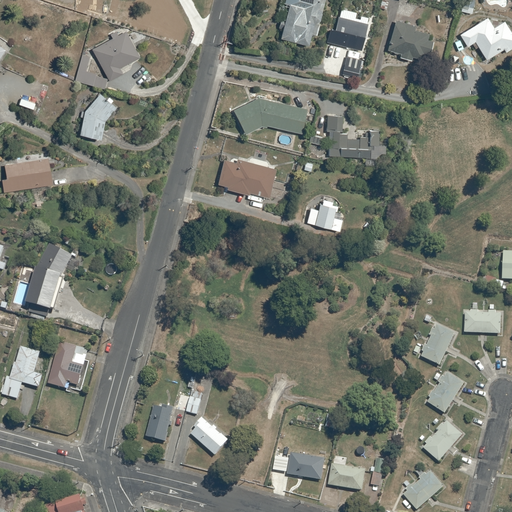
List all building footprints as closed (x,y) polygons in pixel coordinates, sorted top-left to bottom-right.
[(325,0),(286,0),(285,4),(290,5),(281,39),(308,46),(314,25),(321,21),(323,14),(322,14),(325,0)] [(466,0),(464,6),(473,9),(474,0),(466,0)] [(331,29),(327,43),(362,51),(366,37),(369,24),(339,17),(336,30),(331,29)] [(488,18),(460,35),(468,47),(475,42),(487,60),(504,49),(507,53),(511,49),(511,33),(505,22),(494,28),(488,18)] [(412,61),(413,57),(422,60),(424,54),(430,56),(434,42),(428,40),(430,34),(415,30),(416,26),(396,21),(388,50),(401,54),(400,58),(412,61)] [(111,34),(113,38),(92,49),(110,81),(123,74),(120,69),(140,58),(126,31),(118,35),(116,31),(111,34)] [(347,57),(343,75),(358,78),(362,60),(347,57)] [(80,135),(101,140),(106,122),(117,108),(100,95),(86,112),(80,135)] [(246,135),(262,127),(267,128),(268,125),(302,134),(308,109),(259,97),(233,110),(246,135)] [(370,158),(370,145),(380,145),(380,131),(370,131),(370,133),(359,132),(358,140),(347,139),(348,134),(340,134),(340,132),(342,132),(343,117),(328,116),(327,131),(330,131),(328,156),(370,158)] [(53,184),(48,159),(6,166),(8,179),(2,180),(5,193),(53,184)] [(238,159),(237,164),(225,160),(219,185),(228,187),(227,190),(250,196),(251,193),(269,198),(276,173),(277,169),(238,159)] [(314,163),(307,160),(304,169),(312,171),(314,163)] [(64,276),(74,256),(51,244),(39,267),(28,305),(53,313),(64,276)] [(466,333),(483,334),(485,314),(480,314),(480,311),(472,311),(472,314),(467,313),(466,333)] [(490,314),(485,314),(483,334),(501,335),(502,315),(498,315),(498,312),(490,312),(490,314)] [(433,337),(431,341),(449,350),(456,334),(438,326),(436,330),(434,329),(430,336),(433,337)] [(441,366),(449,350),(431,341),(428,346),(426,345),(423,352),(425,353),(423,358),(441,366)] [(60,343),(49,385),(69,390),(71,384),(79,386),(89,351),(60,343)] [(18,400),(23,384),(40,389),(43,376),(35,374),(41,353),(21,348),(17,364),(15,364),(11,379),(8,378),(3,396),(18,400)] [(442,384),(439,388),(456,400),(465,385),(449,374),(446,378),(444,376),(439,383),(442,384)] [(446,414),(456,400),(439,388),(436,393),(434,391),(430,398),(432,399),(429,403),(446,414)] [(195,392),(195,393),(182,390),(177,409),(187,412),(198,415),(204,395),(195,392)] [(167,443),(171,426),(173,427),(174,423),(172,422),(175,409),(164,406),(163,409),(155,407),(148,438),(167,443)] [(192,435),(216,456),(229,442),(216,431),(218,429),(215,426),(214,428),(203,419),(195,428),(197,430),(192,435)] [(440,432),(437,436),(451,450),(463,437),(448,423),(445,426),(443,425),(438,431),(440,432)] [(439,463),(451,450),(437,436),(433,440),(431,438),(426,444),(428,445),(424,449),(439,463)] [(292,454),(289,475),(323,481),(326,460),(292,454)] [(377,459),(372,485),(381,486),(385,460),(377,459)] [(333,464),(329,486),(363,492),(367,470),(333,464)] [(422,480),(418,484),(431,499),(444,487),(431,472),(428,475),(426,473),(420,478),(422,480)] [(418,510),(431,499),(418,484),(414,487),(413,485),(407,490),(408,492),(404,495),(418,510)] [(86,511),(86,510),(85,506),(88,504),(86,498),(83,499),(81,494),(57,502),(58,503),(47,506),(48,511),(86,511)]
